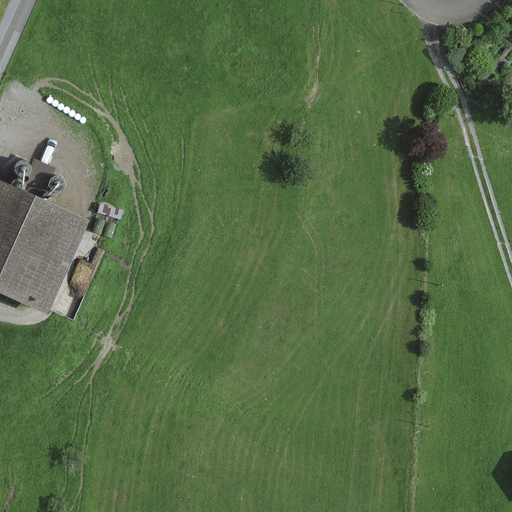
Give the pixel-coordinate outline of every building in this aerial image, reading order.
[(23,176),(26,176),(29,174),(31,172),(32,170),(33,167),(32,164),(31,162),(29,160),(26,159),(23,158),(20,159),(18,161),(16,163),(15,166),(15,169),(16,171),(18,174),(21,175),(23,176)] [(59,190),(62,190),(64,188),(66,186),(68,184),(68,181),(68,178),(66,176),(64,174),(61,173),(58,172),(56,173),(53,175),(52,177),(51,180),(51,183),(52,185),(53,188),(56,189),(59,190)] [(22,189),(24,188),(25,186),(26,184),(27,182),(26,180),(25,178),(24,177),(22,176),(20,176),(17,176),(16,177),(14,179),(13,181),(13,183),(14,185),(15,187),(17,188),(19,189),(22,189)] [(0,291),(48,313),(89,221),(0,181),(0,291)] [(54,203),(56,202),(58,201),(59,199),(59,196),(59,194),(57,192),(56,191),(54,190),(52,190),(50,190),(48,191),(46,193),(46,195),(46,197),(46,200),(48,201),(49,203),(52,203),(54,203)]
